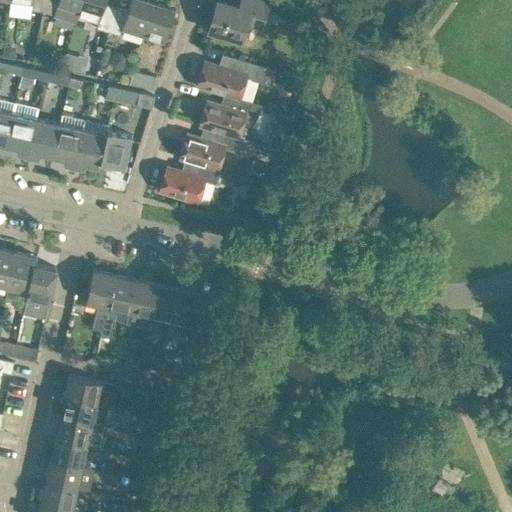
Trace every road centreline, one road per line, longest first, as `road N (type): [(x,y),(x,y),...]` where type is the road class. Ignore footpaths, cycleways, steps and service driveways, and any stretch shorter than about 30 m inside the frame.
road 1 (residential): [(511,291),(429,301),(124,228)]
road 2 (residential): [(188,0),(124,228)]
road 3 (residential): [(51,365),(86,223)]
road 4 (residential): [(0,490),(31,463),(51,365)]
